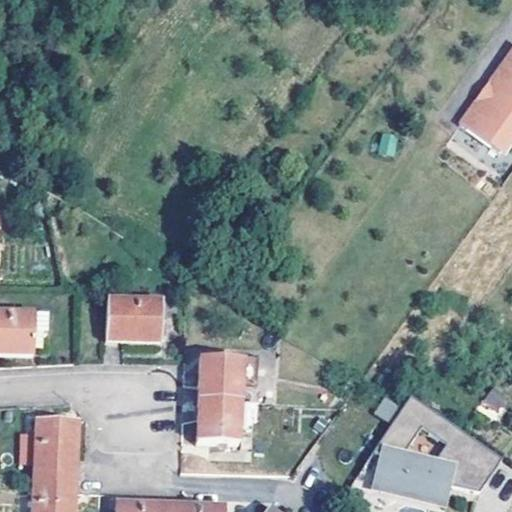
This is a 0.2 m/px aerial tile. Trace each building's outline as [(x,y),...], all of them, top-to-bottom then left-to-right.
[(511,55),(490,86),(494,89),(482,107),(477,104),(460,126),(500,155),(511,138),(511,55)] [(494,89),(490,86),(477,104),(482,107),(494,89)] [(382,133),(378,154),(394,157),(397,136),(382,133)] [(161,304),(107,300),(105,340),(159,344),(161,304)] [(0,355),(32,357),(32,350),(33,336),(41,336),(45,336),(46,317),(0,315),(0,355)] [(33,336),(32,350),(41,349),(41,336),(33,336)] [(198,403),(240,405),(241,367),(200,365),(198,403)] [(374,413),(387,422),(398,406),(384,397),(374,413)] [(382,490),(440,502),(443,487),(481,494),(503,461),(409,400),(372,453),(385,462),(382,490)] [(240,405),(198,403),(197,444),(237,447),(240,405)] [(34,476),(76,478),(78,424),(36,422),(34,476)] [(74,511),(76,478),(34,476),(32,511),(74,511)]
